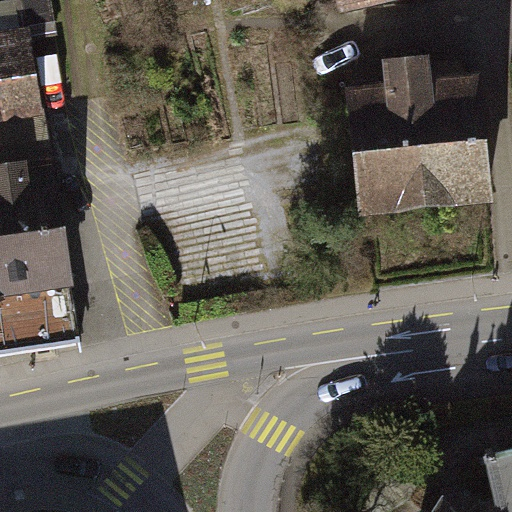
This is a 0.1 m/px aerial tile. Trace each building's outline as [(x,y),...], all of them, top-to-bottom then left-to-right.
[(332,0),(335,14),(418,0),(332,0)] [(22,4),(0,6),(0,158),(43,152),(22,4)] [(380,77),(344,81),(358,214),(429,207),(496,200),(482,69),(433,74),(430,50),(378,56),(380,77)] [(0,158),(0,345),(73,334),(43,152),(0,158)] [(511,511),(511,455),(485,461),(493,496),(473,500),(458,491),(436,495),(426,508),(428,511),(511,511)]
